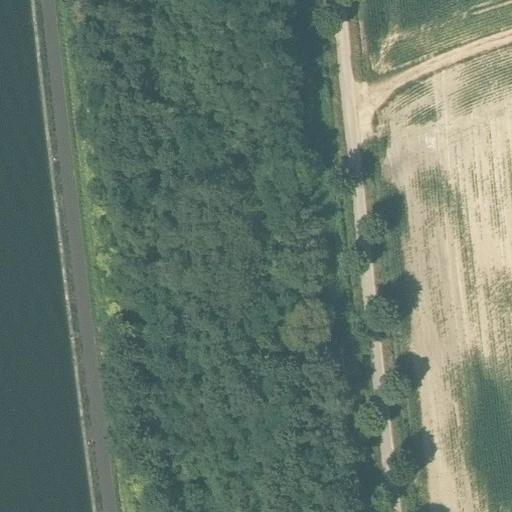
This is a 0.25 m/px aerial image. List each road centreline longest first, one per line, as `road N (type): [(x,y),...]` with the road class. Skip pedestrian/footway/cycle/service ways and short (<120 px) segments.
road 1 (unclassified): [(334,0),(358,342),(380,511)]
road 2 (track): [(511,36),(341,101)]
